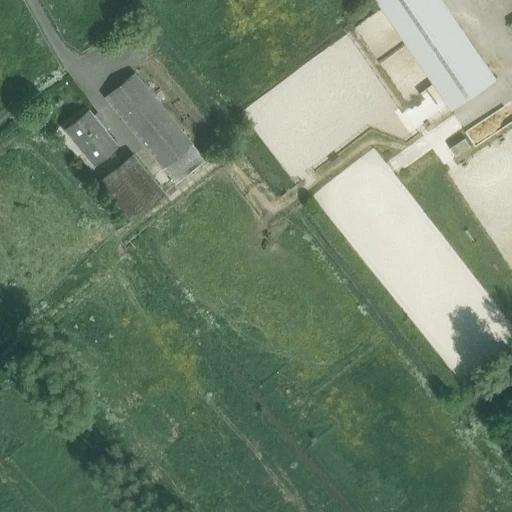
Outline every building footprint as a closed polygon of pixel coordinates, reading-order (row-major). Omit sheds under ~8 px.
[(377,0),(452,109),(493,80),(438,0),(377,0)] [(205,160),(134,73),(104,98),(162,168),(163,168),(175,183),(205,160)] [(88,111),(64,130),(93,165),(116,146),(103,130),(107,127),(95,112),(91,115),(88,111)] [(466,137),(452,147),(457,154),(472,145),(466,137)] [(132,154),(99,182),(131,221),(164,192),(132,154)]
